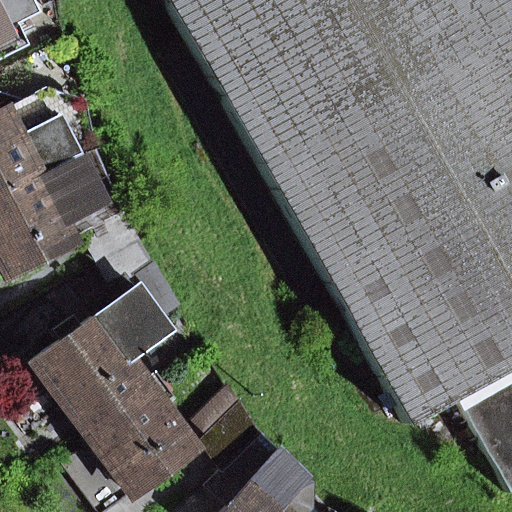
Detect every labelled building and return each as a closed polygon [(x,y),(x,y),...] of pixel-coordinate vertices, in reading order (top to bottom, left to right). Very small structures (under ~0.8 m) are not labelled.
[(0,0),(0,52),(18,43),(8,25),(32,13),(25,0),(0,0)] [(511,13),(504,0),(159,0),(402,425),(451,398),(506,494),(511,490),(511,13)] [(119,212),(121,211),(89,150),(78,101),(36,82),(14,93),(0,90),(0,113),(1,113),(13,137),(55,115),(75,157),(99,204),(58,225),(67,242),(83,232),(119,212)] [(1,113),(0,113),(0,195),(34,178),(75,157),(55,115),(13,137),(1,113)] [(58,225),(99,204),(75,157),(34,178),(0,195),(0,270),(2,275),(67,242),(58,225)] [(82,242),(95,265),(134,240),(119,212),(83,232),(82,242)] [(95,265),(109,290),(150,265),(134,240),(95,265)] [(132,289),(76,329),(59,342),(31,363),(52,393),(79,429),(140,384),(122,360),(163,331),(132,289)] [(59,342),(76,329),(68,318),(51,331),(59,342)] [(36,404),(52,393),(31,363),(15,375),(36,404)] [(152,376),(140,384),(156,406),(168,397),(152,376)] [(156,406),(140,384),(79,429),(89,442),(128,496),(189,451),(156,406)] [(191,423),(204,436),(234,406),(224,388),(191,423)] [(251,434),(234,406),(204,436),(198,443),(217,469),(251,434)] [(309,511),(306,509),(305,486),(251,434),(217,469),(214,475),(236,495),(221,511),(309,511)] [(105,511),(128,496),(89,442),(60,464),(94,511),(105,511)]
